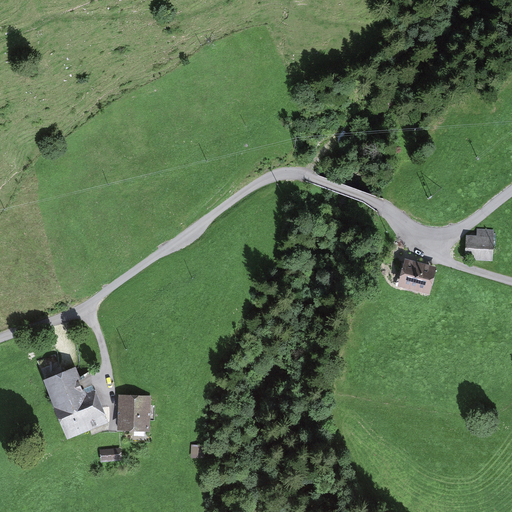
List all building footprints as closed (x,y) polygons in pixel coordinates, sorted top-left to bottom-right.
[(471,233),(470,257),(493,259),(495,235),(471,233)] [(434,268),(406,260),(401,281),(429,289),(434,268)] [(70,369),(43,379),(66,441),(111,424),(98,391),(81,398),(70,369)] [(148,398),(121,397),(120,424),(146,425),(148,398)] [(192,443),(192,457),(205,457),(205,443),(192,443)] [(123,450),(103,452),(103,464),(124,463),(123,450)]
